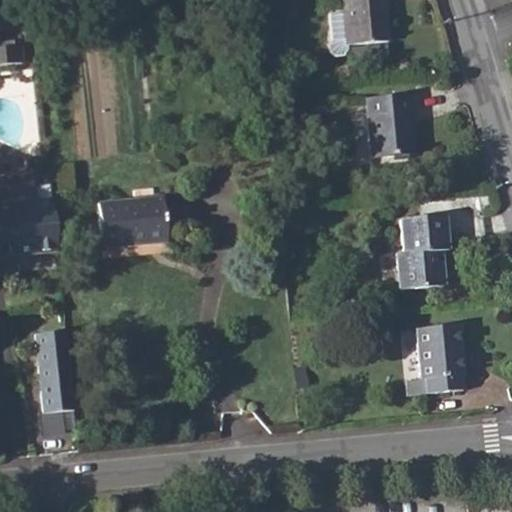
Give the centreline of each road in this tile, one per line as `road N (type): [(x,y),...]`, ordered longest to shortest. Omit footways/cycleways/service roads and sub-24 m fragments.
road 1 (residential): [(511,441),(0,483)]
road 2 (tertiary): [(511,158),(472,35)]
